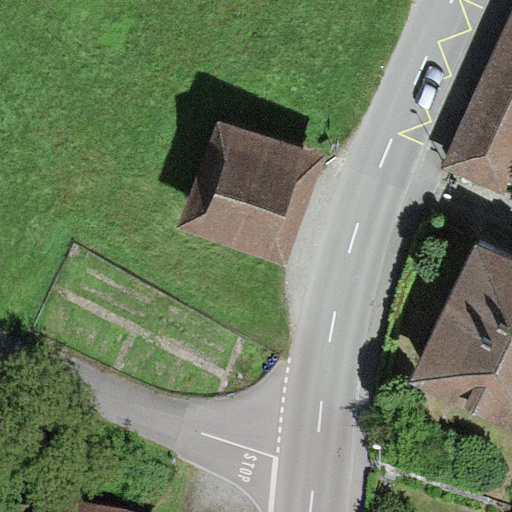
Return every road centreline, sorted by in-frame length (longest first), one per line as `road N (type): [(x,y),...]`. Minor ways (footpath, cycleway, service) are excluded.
road 1 (tertiary): [(451,0),(353,243),(333,321),(317,466)]
road 2 (residential): [(317,466),(0,340)]
